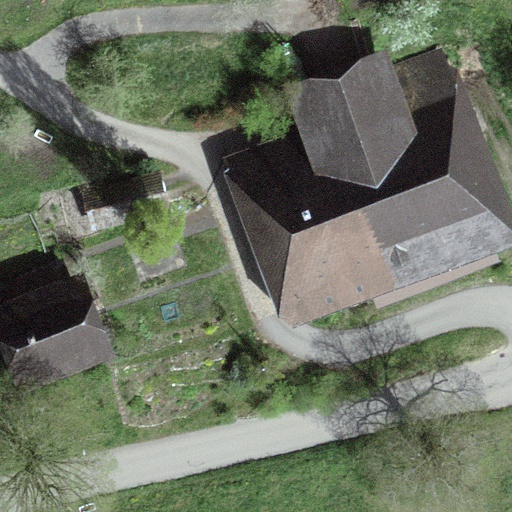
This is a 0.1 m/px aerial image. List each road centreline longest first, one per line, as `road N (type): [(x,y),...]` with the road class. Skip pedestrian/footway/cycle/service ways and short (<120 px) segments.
road 1 (unclassified): [(1,511),(511,377)]
road 2 (track): [(22,95),(49,60),(105,31),(309,32),(319,71)]
